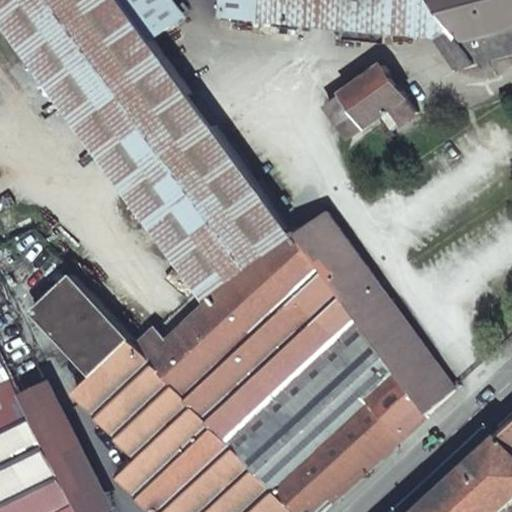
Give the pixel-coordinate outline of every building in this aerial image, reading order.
[(0,0),(0,4),(214,299),(266,252),(271,257),(297,234),(156,41),(126,0),(0,0)] [(162,37),(135,0),(126,0),(156,41),(162,37)] [(448,86),(480,63),(435,0),(135,0),(162,37),(188,18),(175,0),(270,0),(267,24),(421,49),(448,86)] [(511,0),(435,0),(480,63),(511,55),(511,0)] [(361,136),(374,126),(398,109),(407,122),(422,112),(389,64),(336,104),(361,136)] [(304,234),(433,413),(459,389),(333,215),(304,234)] [(312,502),(320,511),(324,511),(433,413),(304,234),(301,230),(297,234),(271,257),(266,252),(214,299),(170,339),(159,327),(143,342),(302,511),(312,502)] [(300,511),(302,511),(143,342),(78,273),(39,309),(98,372),(79,390),(138,452),(120,470),(158,511),(300,511)] [(0,350),(0,379),(11,374),(0,350)] [(11,374),(0,379),(0,384),(14,378),(11,374)] [(14,378),(0,384),(0,428),(31,413),(14,378)] [(0,511),(80,511),(76,503),(31,413),(0,428),(0,511)] [(502,436),(420,511),(480,511),(511,484),(511,420),(499,432),(502,436)] [(506,511),(511,507),(511,484),(480,511),(506,511)]
